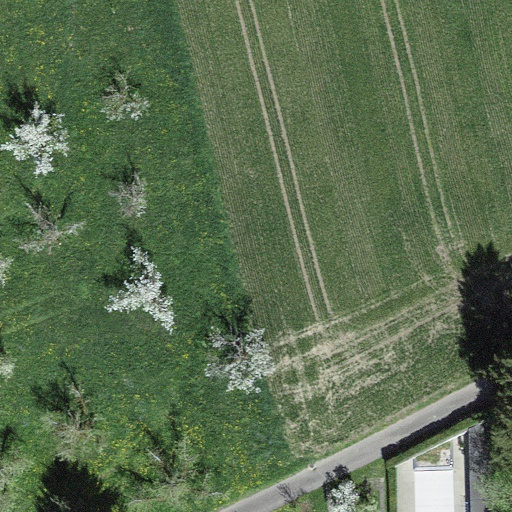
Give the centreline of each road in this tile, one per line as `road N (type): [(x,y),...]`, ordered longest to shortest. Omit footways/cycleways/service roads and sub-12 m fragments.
road 1 (track): [(511,364),(313,454)]
road 2 (residential): [(313,454),(202,511)]
